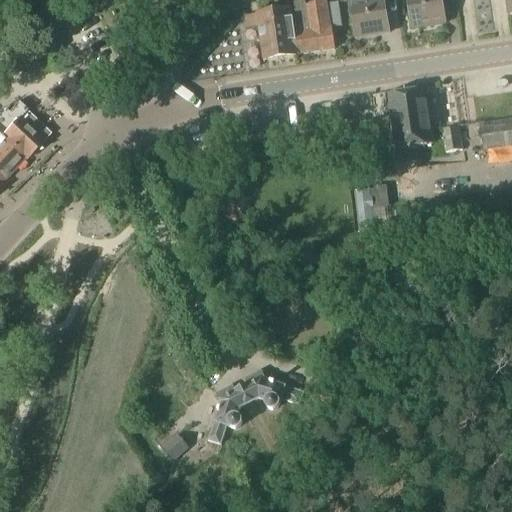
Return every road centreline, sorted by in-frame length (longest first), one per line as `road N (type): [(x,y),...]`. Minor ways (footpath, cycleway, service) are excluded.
road 1 (track): [(112,141),(296,511)]
road 2 (tertiary): [(112,141),(223,98),(511,53)]
road 3 (residential): [(93,154),(0,466)]
road 4 (unclassified): [(112,141),(44,0)]
road 5 (track): [(165,115),(169,74),(233,0)]
road 6 (tertiary): [(0,244),(93,154)]
